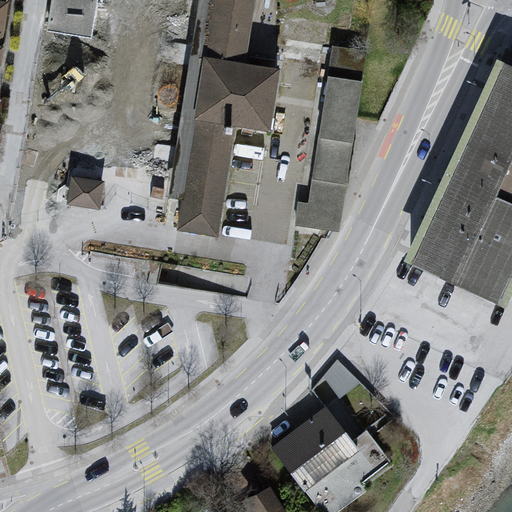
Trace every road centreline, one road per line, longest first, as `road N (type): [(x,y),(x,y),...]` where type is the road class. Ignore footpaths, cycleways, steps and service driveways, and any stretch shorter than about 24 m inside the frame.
road 1 (tertiary): [(20,511),(179,440),(266,370),(335,295),(393,184)]
road 2 (tertiary): [(393,184),(507,0)]
road 3 (tertiary): [(454,0),(393,184)]
